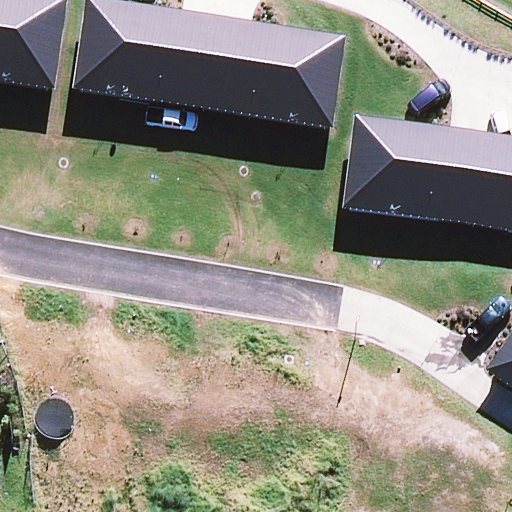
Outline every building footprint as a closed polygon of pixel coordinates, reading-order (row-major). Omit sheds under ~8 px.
[(73,10),(6,0),(0,0),(0,91),(60,100),(73,10)] [(222,28),(92,8),(78,99),(208,119),(222,28)] [(352,47),(222,28),(208,119),(338,138),(352,47)] [(477,140),(347,124),(336,215),(466,231),(477,140)] [(511,144),(477,140),(466,231),(511,236),(511,144)] [(511,323),(480,371),(511,392),(511,323)]
